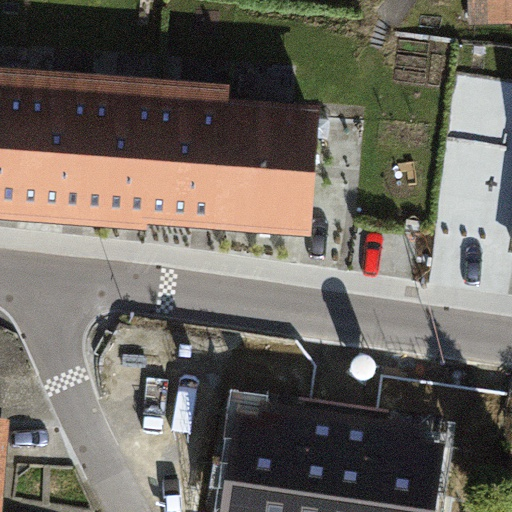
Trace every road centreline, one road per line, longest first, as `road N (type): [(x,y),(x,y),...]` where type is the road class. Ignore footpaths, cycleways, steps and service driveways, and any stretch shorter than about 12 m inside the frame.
road 1 (residential): [(326,315),(345,96),(361,54),(399,0)]
road 2 (residential): [(326,315),(37,277)]
road 3 (residential): [(129,511),(91,442),(37,277)]
road 4 (residential): [(511,340),(326,315)]
